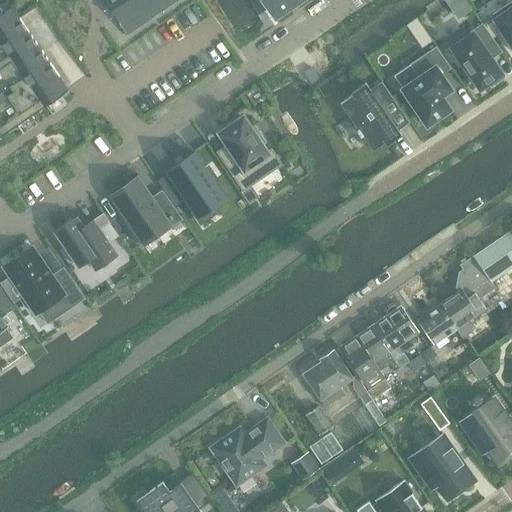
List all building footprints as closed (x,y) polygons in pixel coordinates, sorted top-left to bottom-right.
[(102,0),(122,29),(165,0),(102,0)] [(263,0),(261,0),(256,4),(263,14),(269,9),(263,0)] [(291,0),(263,0),(275,18),(295,5),(291,0)] [(511,1),(491,17),(511,47),(511,1)] [(0,135),(17,124),(23,133),(37,123),(31,114),(46,104),(52,113),(66,104),(60,94),(68,89),(67,88),(40,47),(20,18),(11,5),(3,10),(0,6),(0,135)] [(486,52),(496,45),(482,25),(471,33),(472,34),(452,49),(480,90),(489,84),(491,87),(504,78),(491,60),(486,52)] [(427,35),(417,41),(422,48),(432,42),(427,35)] [(451,69),(436,47),(409,65),(419,78),(402,90),(427,126),(450,110),(441,97),(451,90),(441,76),(451,69)] [(311,67),(304,73),(311,84),(319,79),(311,67)] [(373,151),(384,143),(387,147),(402,136),(382,107),(394,99),(382,82),(370,90),(366,83),(351,94),(352,96),(340,104),(358,130),(356,131),(361,138),(363,137),(373,151)] [(222,160),(243,191),(273,171),(264,157),(268,155),(261,146),(266,143),(255,127),(250,129),(243,118),(239,121),(238,118),(222,129),(223,132),(220,134),(232,153),(222,160)] [(196,174),(206,168),(194,151),(165,172),(198,220),(214,209),(228,200),(214,180),(205,187),(196,174)] [(180,217),(168,199),(158,205),(152,197),(138,176),(137,177),(139,180),(112,198),(109,195),(108,196),(143,247),(145,246),(142,243),(180,217)] [(157,182),(164,192),(170,188),(163,178),(157,182)] [(109,243),(119,237),(103,214),(83,227),(76,217),(55,232),(79,268),(89,261),(95,271),(117,256),(109,243)] [(459,273),(462,278),(461,285),(460,286),(480,314),(486,310),(478,299),(482,297),(495,288),(491,283),(511,268),(511,230),(460,266),(463,270),(460,273),(459,272),(459,273)] [(84,299),(63,269),(52,277),(32,248),(3,267),(35,315),(63,296),(71,308),(84,299)] [(460,286),(456,289),(458,292),(439,305),(457,330),(462,338),(471,332),(473,326),(470,321),(480,314),(460,286)] [(0,346),(12,338),(6,330),(8,328),(8,327),(7,327),(0,317),(13,308),(0,288),(0,346)] [(439,305),(417,321),(434,346),(435,345),(438,349),(449,342),(446,337),(457,330),(439,305)] [(403,353),(414,346),(409,339),(418,333),(400,306),(398,308),(393,307),(388,310),(387,315),(371,326),(399,369),(400,370),(410,362),(403,353)] [(380,371),(390,364),(395,372),(399,369),(371,326),(357,336),(380,371)] [(341,346),(358,372),(357,373),(368,388),(384,377),(380,371),(357,336),(341,346)] [(438,357),(432,349),(431,348),(421,355),(428,364),(438,357)] [(318,364),(303,375),(325,408),(345,394),(340,387),(349,381),(361,399),(368,395),(367,392),(356,376),(353,379),(334,351),(320,360),(322,362),(319,364),(318,364)] [(479,359),(469,366),(480,380),(489,374),(479,359)] [(434,376),(423,383),(429,392),(440,384),(434,376)] [(386,380),(367,392),(368,395),(372,400),(391,388),(386,380)] [(431,397),(421,405),(428,415),(438,407),(431,397)] [(511,454),(511,426),(495,402),(468,421),(489,451),(498,464),(511,454)] [(318,407),(306,415),(320,435),(332,428),(318,407)] [(214,446),(211,449),(236,486),(266,466),(261,460),(284,444),(267,419),(244,435),(240,429),(225,439),(222,439),(218,440),(216,443),(214,446)] [(444,437),(417,456),(438,487),(447,500),(474,481),(444,437)] [(308,454),(295,463),(300,471),(298,472),(303,481),(319,470),(308,454)] [(331,465),(324,470),(333,483),(340,478),(331,465)] [(424,511),(422,509),(422,508),(412,493),(411,494),(403,482),(404,482),(403,481),(376,500),(377,501),(377,500),(379,503),(373,508),(369,501),(356,510),(358,511),(424,511)] [(163,483),(137,501),(144,511),(200,511),(181,484),(169,491),(163,483)]
